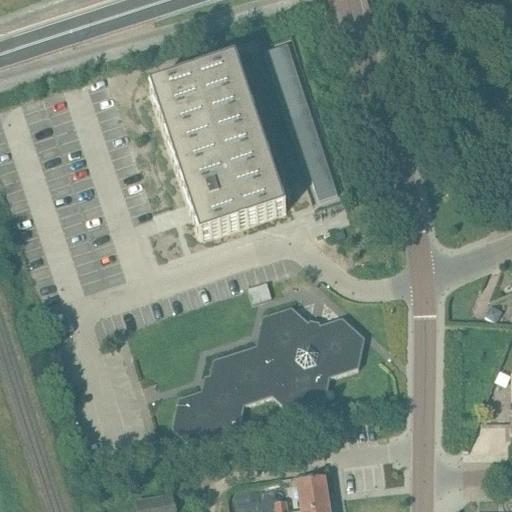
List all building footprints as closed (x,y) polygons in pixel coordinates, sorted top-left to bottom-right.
[(287,48),(268,55),(319,205),(338,199),(287,48)] [(236,65),(150,93),(199,244),(285,215),(236,65)] [(310,329),(309,328),(292,312),(263,322),(256,351),(272,402),(295,422),(324,412),(330,383),(359,374),(365,344),(342,323),(319,331),(310,329)] [(244,411),(272,402),(256,351),(213,365),(207,395),(178,404),(172,434),(195,454),(238,440),(244,411)] [(329,511),(330,511),(325,482),(297,486),(300,511),(329,511)] [(174,511),(172,501),(137,507),(137,511),(174,511)]
